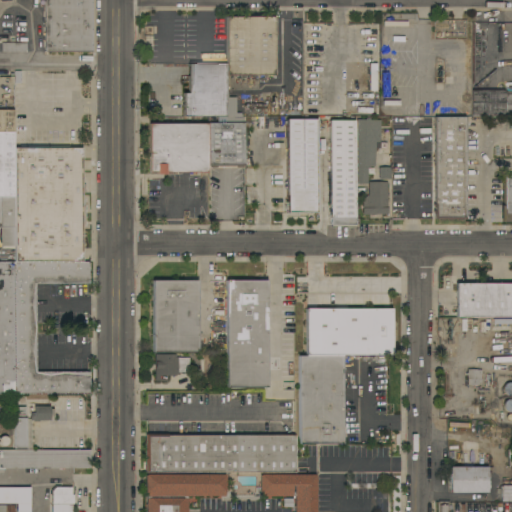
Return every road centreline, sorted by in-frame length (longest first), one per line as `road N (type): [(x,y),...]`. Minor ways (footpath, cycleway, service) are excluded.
road 1 (tertiary): [(116,511),(116,0)]
road 2 (residential): [(116,246),(511,244)]
road 3 (residential): [(421,511),(420,244)]
